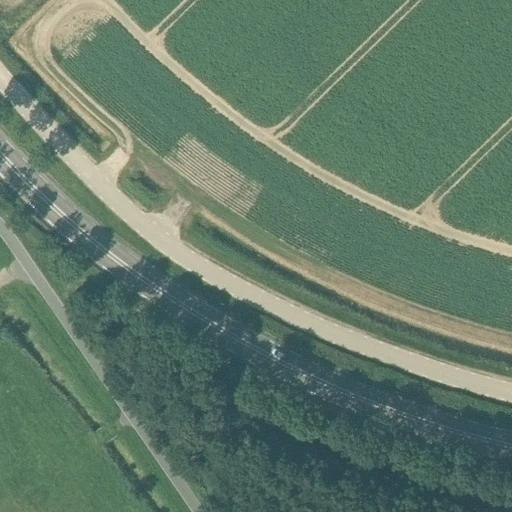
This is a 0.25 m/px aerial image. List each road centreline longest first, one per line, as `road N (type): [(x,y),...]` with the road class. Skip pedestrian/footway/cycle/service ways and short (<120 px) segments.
road 1 (unclassified): [(511,396),(327,334),(172,253),(0,80)]
road 2 (primary): [(511,450),(388,413),(229,337),(122,267),(0,155)]
